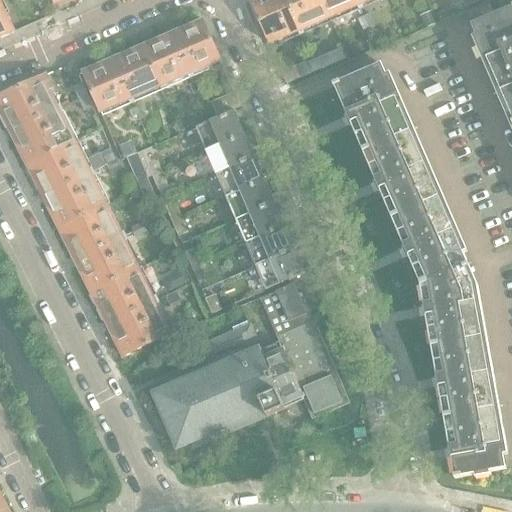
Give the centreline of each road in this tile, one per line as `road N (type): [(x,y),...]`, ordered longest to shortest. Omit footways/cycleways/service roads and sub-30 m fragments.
road 1 (residential): [(404,511),(395,406),(223,0)]
road 2 (residential): [(160,511),(0,183)]
road 3 (residential): [(0,72),(161,0)]
